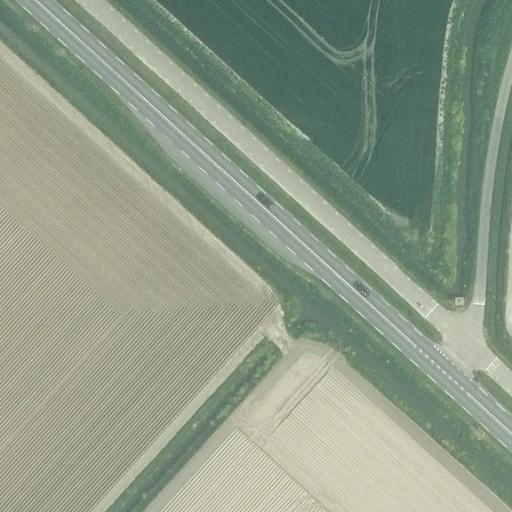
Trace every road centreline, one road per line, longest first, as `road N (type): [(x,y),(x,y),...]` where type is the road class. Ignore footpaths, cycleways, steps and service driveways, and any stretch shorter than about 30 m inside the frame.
road 1 (primary): [(445,374),(33,0)]
road 2 (unclassified): [(470,347),(90,0)]
road 3 (unclassified): [(470,347),(494,137),(511,63)]
